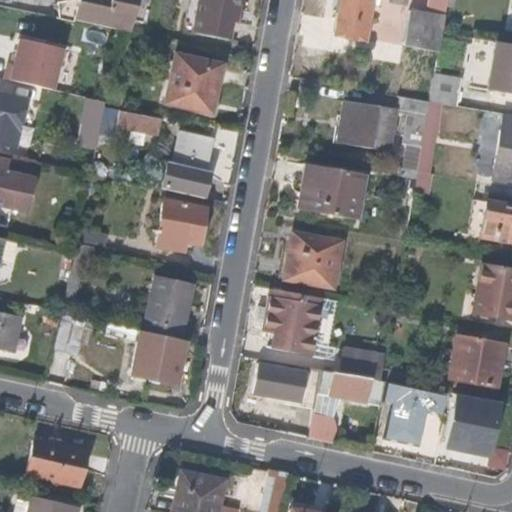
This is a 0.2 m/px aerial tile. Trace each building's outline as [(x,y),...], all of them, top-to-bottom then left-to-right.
[(118,32),(131,35),(137,0),(77,0),(73,23),(118,32)] [(241,0),(210,0),(205,40),(231,44),(235,26),(238,26),(241,0)] [(364,42),(372,0),(336,0),(329,35),(364,42)] [(439,32),(445,0),(428,0),(427,12),(407,8),(400,46),(435,53),(439,32)] [(16,41),(11,67),(6,66),(3,82),(50,92),(59,51),(16,41)] [(511,45),(491,41),(483,91),(511,95),(511,45)] [(216,65),(171,56),(161,105),(206,115),(216,65)] [(23,102),(0,96),(0,144),(11,148),(23,102)] [(426,104),(394,98),(392,113),(405,115),(399,144),(418,148),(426,104)] [(102,109),(103,104),(87,100),(84,116),(100,120),(102,109)] [(418,148),(414,171),(426,174),(438,104),(426,102),(426,104),(418,148)] [(384,155),(392,113),(341,103),(339,118),(345,119),(340,147),(384,155)] [(112,112),(102,109),(100,120),(99,126),(108,127),(112,112)] [(159,122),(112,112),(108,127),(129,132),(127,142),(140,145),(142,135),(156,138),(159,122)] [(511,116),(502,115),(492,179),(511,182),(511,116)] [(99,126),(100,120),(84,116),(77,148),(93,152),(99,126)] [(334,146),(340,147),(345,119),(339,118),(334,146)] [(162,190),(202,198),(207,172),(199,170),(206,140),(177,134),(171,165),(167,164),(162,190)] [(0,189),(8,191),(11,175),(6,174),(8,162),(0,159),(0,189)] [(358,175),(299,165),(291,211),(350,220),(358,175)] [(426,174),(414,171),(411,188),(423,190),(426,174)] [(5,205),(8,191),(0,189),(0,225),(7,227),(11,207),(5,205)] [(202,209),(161,202),(153,243),(181,248),(182,241),(196,243),(202,209)] [(511,208),(482,203),(476,237),(511,244),(511,208)] [(77,228),(74,241),(100,246),(103,233),(77,228)] [(288,251),(282,279),(330,286),(339,243),(291,235),(288,251)] [(274,278),(282,279),(288,251),(280,250),(274,278)] [(511,300),(511,273),(476,267),(469,312),(509,319),(511,300)] [(153,278),(139,332),(144,334),(176,341),(189,287),(153,278)] [(318,297),(265,288),(257,330),(269,332),(266,347),(307,355),(318,297)] [(0,352),(7,354),(15,319),(0,315),(0,352)] [(84,323),(62,317),(53,351),(76,357),(84,323)] [(172,387),(181,342),(176,341),(144,334),(139,332),(136,331),(129,367),(144,371),(142,382),(172,387)] [(497,342),(454,334),(446,381),(493,388),(495,370),(493,369),(497,342)] [(376,380),(378,369),(359,365),(358,377),(376,380)] [(301,391),(303,374),(254,366),(249,393),(311,407),(313,393),(301,391)] [(358,377),(304,368),(303,374),(301,391),(313,393),(376,406),(379,385),(379,380),(376,380),(358,377)] [(399,373),(378,369),(376,380),(379,380),(397,384),(399,373)] [(379,385),(376,406),(385,407),(379,443),(414,448),(420,413),(436,416),(439,395),(379,385)] [(496,402),(451,394),(441,447),(463,451),(486,456),(488,446),(496,402)] [(310,413),(306,438),(330,443),(332,434),(332,432),(332,430),(329,417),(310,413)] [(46,442),(57,445),(58,438),(47,435),(46,442)] [(83,452),(57,445),(46,442),(32,439),(24,473),(75,487),(83,452)] [(504,449),(488,446),(486,456),(484,466),(501,469),(504,449)] [(276,511),(284,475),(266,471),(257,511),(276,511)] [(170,511),(212,511),(219,482),(179,473),(170,511)] [(10,511),(66,511),(67,508),(27,499),(27,502),(13,499),(10,511)]
